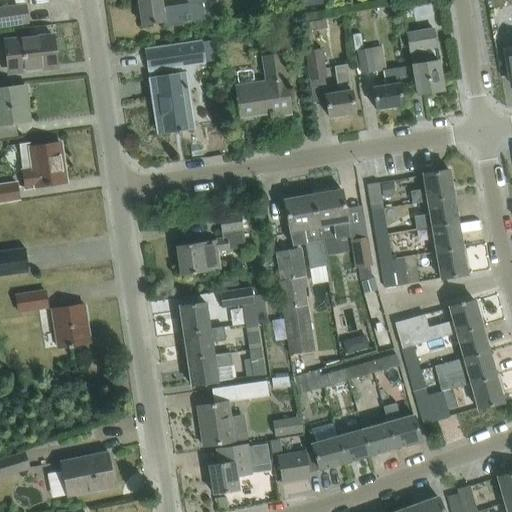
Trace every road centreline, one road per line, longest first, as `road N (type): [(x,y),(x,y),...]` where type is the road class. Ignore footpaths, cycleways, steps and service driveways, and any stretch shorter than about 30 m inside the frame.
road 1 (residential): [(116,187),(483,132)]
road 2 (residential): [(165,511),(116,187)]
road 3 (residential): [(298,511),(511,437)]
road 4 (residential): [(116,187),(86,0)]
road 5 (residential): [(483,132),(460,0)]
road 6 (residential): [(511,262),(483,132)]
